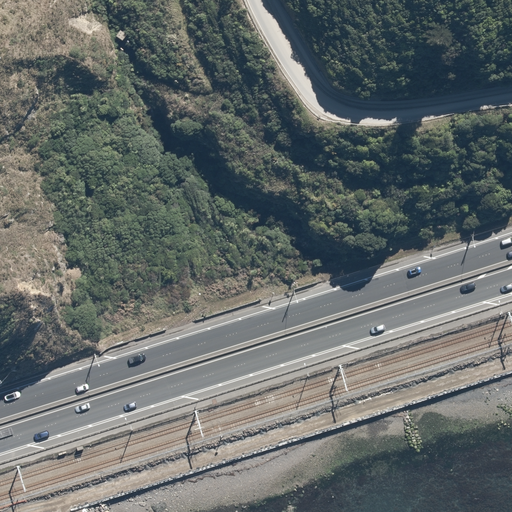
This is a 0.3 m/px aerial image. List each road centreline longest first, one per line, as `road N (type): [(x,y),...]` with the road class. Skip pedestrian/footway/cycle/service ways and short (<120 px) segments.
road 1 (trunk): [(511,280),(0,445)]
road 2 (trunk): [(0,405),(511,246)]
road 3 (unclassified): [(511,94),(402,114),(334,108),(305,82),(260,0)]
